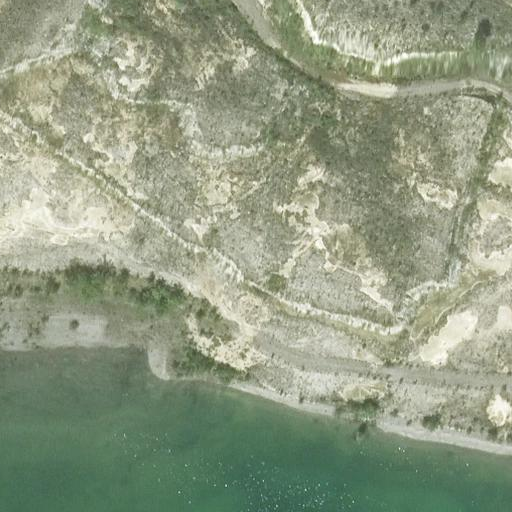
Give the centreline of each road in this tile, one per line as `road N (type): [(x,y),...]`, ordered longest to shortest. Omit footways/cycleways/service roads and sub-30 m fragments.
road 1 (track): [(0,304),(105,303),(233,326),(313,360),(511,382)]
road 2 (track): [(236,0),(288,55),(333,79),(471,75),(511,101)]
